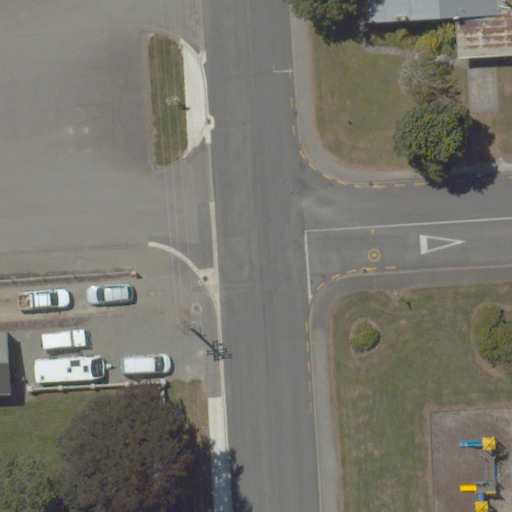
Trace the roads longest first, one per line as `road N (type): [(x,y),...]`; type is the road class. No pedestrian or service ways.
road 1 (residential): [(262,233),(278,511)]
road 2 (residential): [(262,233),(511,217)]
road 3 (residential): [(247,0),(262,233)]
